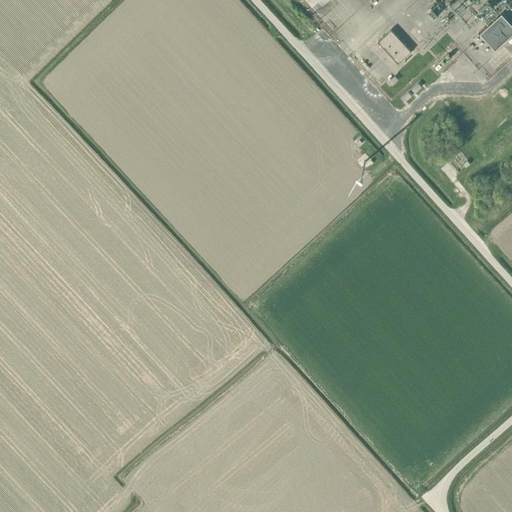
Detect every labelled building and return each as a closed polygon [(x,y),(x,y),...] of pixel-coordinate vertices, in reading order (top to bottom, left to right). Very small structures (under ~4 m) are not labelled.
[(433,20),(439,14),(433,7),(426,13),(433,20)] [(496,47),(511,32),(511,22),(501,11),(480,31),(496,47)] [(398,64),(412,51),(391,29),(378,42),(398,64)] [(487,53),(492,48),(478,33),(473,38),(487,53)] [(398,79),(395,75),(389,81),(392,85),(398,79)] [(415,92),(422,86),(418,82),(411,88),(415,92)] [(406,102),(412,96),(408,93),(402,98),(406,102)]
